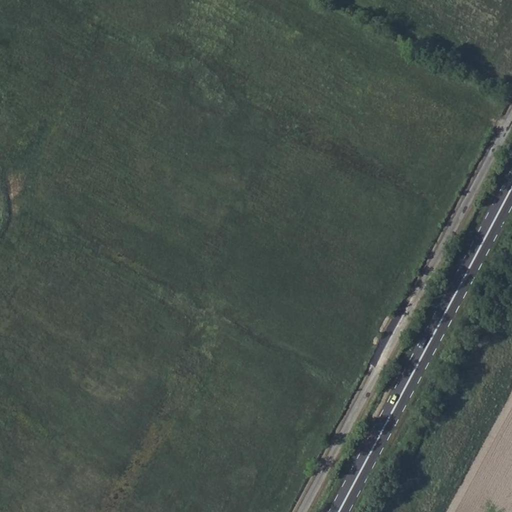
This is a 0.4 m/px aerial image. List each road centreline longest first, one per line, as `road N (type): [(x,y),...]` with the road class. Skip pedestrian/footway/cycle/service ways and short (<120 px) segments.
road 1 (unclassified): [(301,511),(511,121)]
road 2 (primary): [(511,187),(338,511)]
